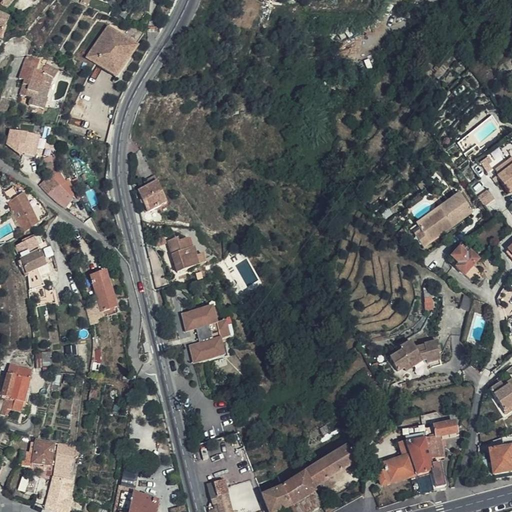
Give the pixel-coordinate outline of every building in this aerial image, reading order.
[(7,9),(13,0),(4,0),(0,5),(7,9)] [(0,23),(6,26),(8,20),(8,19),(2,16),(0,14),(0,23)] [(135,46),(143,34),(129,28),(126,32),(112,22),(87,57),(116,78),(137,48),(135,46)] [(54,79),(58,71),(46,64),(40,72),(36,70),(39,60),(26,56),(19,78),(24,79),(20,94),(30,98),(29,104),(44,109),(47,98),(47,97),(52,79),(54,79)] [(0,110),(7,113),(10,102),(0,98),(0,110)] [(10,128),(5,148),(36,155),(41,135),(10,128)] [(511,191),(511,158),(494,171),(498,175),(496,177),(509,194),(511,191)] [(52,178),(43,187),(43,188),(47,193),(63,207),(65,209),(72,200),(69,197),(72,193),(70,190),(73,188),(68,180),(66,182),(61,174),(53,179),(52,178)] [(148,186),(156,182),(154,177),(146,181),(148,186)] [(20,186),(17,188),(20,195),(25,193),(33,211),(46,206),(44,201),(39,200),(37,198),(35,196),(33,192),(33,190),(29,186),(21,182),(20,186)] [(166,205),(156,182),(148,186),(137,191),(147,213),(166,205)] [(25,230),(27,229),(38,222),(33,211),(25,193),(20,195),(17,188),(9,191),(25,230)] [(488,190),(478,197),(485,206),(495,199),(488,190)] [(457,194),(415,225),(419,231),(413,236),(423,249),(471,213),(457,194)] [(415,225),(408,230),(413,236),(419,231),(415,225)] [(34,238),(18,244),(21,252),(37,246),(34,238)] [(177,272),(199,265),(196,256),(193,247),(192,247),(189,248),(187,239),(186,239),(178,241),(177,238),(167,242),(177,272)] [(488,250),(482,244),(478,249),(483,254),(488,250)] [(37,246),(21,252),(24,258),(22,259),(27,272),(44,265),(41,258),(44,257),(42,251),(39,252),(37,246)] [(448,262),(463,276),(473,266),(477,262),(468,253),(465,255),(462,253),(464,250),(461,247),(448,262)] [(196,256),(199,265),(205,264),(203,255),(196,256)] [(473,266),(463,276),(471,283),(480,273),(473,266)] [(117,308),(112,289),(110,289),(105,272),(86,278),(97,314),(117,308)] [(464,315),(470,304),(464,300),(458,312),(464,315)] [(182,315),(186,332),(195,330),(199,344),(189,347),(193,364),(194,364),(224,356),(220,339),(229,337),(225,322),(216,324),(212,308),(182,315)] [(358,337),(372,334),(370,325),(357,328),(358,337)] [(385,345),(384,339),(370,343),(372,349),(385,345)] [(389,359),(398,372),(403,368),(403,367),(408,364),(411,368),(422,361),(426,361),(426,364),(440,360),(439,354),(441,353),(438,342),(414,348),(411,342),(400,349),(401,351),(389,359)] [(3,397),(6,398),(11,399),(20,368),(12,366),(3,397)] [(23,413),(33,372),(20,368),(11,399),(6,398),(4,408),(8,409),(23,413)] [(511,380),(503,387),(501,383),(490,391),(504,413),(511,406),(511,380)] [(427,453),(429,461),(439,459),(444,458),(442,448),(446,448),(443,437),(456,435),(453,423),(434,427),(436,438),(425,440),(427,453)] [(433,424),(421,426),(423,433),(425,440),(436,438),(434,427),(433,424)] [(423,433),(421,426),(403,430),(405,437),(423,433)] [(406,444),(425,440),(423,433),(405,437),(406,444)] [(407,448),(409,457),(410,456),(427,453),(425,440),(406,444),(403,445),(404,449),(407,448)] [(246,451),(253,468),(274,460),(267,443),(246,451)] [(36,455),(34,465),(51,468),(54,448),(53,448),(37,444),(36,455)] [(511,471),(511,447),(489,452),(493,475),(511,471)] [(282,488),(290,507),(314,492),(313,489),(354,463),(352,460),(345,449),(313,469),(283,488),(282,488)] [(28,453),(25,466),(33,468),(34,465),(36,455),(31,454),(28,453)] [(414,477),(432,472),(431,466),(429,461),(427,453),(410,456),(409,457),(414,477)] [(409,457),(384,464),(386,472),(378,475),(381,484),(381,486),(410,478),(414,477),(409,457)] [(63,460),(57,459),(53,479),(60,481),(63,466),(62,466),(63,460)] [(135,487),(138,472),(125,469),(122,484),(135,487)] [(432,472),(433,475),(436,489),(446,487),(441,470),(432,472)] [(436,489),(433,475),(427,476),(431,491),(436,489)] [(50,496),(65,500),(69,483),(60,481),(53,479),(50,496)] [(216,497),(227,495),(228,494),(224,481),(213,484),(216,497)] [(217,510),(217,511),(231,511),(227,495),(216,497),(213,484),(207,486),(209,496),(210,496),(212,500),(214,499),(217,510)] [(262,497),(268,511),(292,511),(290,507),(282,488),(264,496),(262,497)] [(290,507),(292,511),(313,511),(323,506),(322,505),(314,492),(290,507)] [(157,511),(159,502),(135,495),(131,511),(157,511)] [(56,511),(57,511),(63,511),(67,500),(65,500),(50,496),(47,507),(56,511)]
